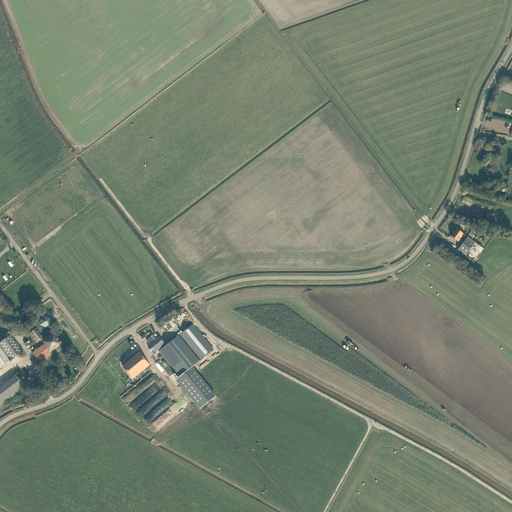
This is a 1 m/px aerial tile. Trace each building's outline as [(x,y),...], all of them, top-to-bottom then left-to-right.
[(452,237),(458,241),(464,234),(457,229),(452,237)] [(468,236),(456,252),(476,267),(488,251),(468,236)] [(22,310),(11,318),(14,322),(26,314),(22,310)] [(48,326),(43,323),(39,327),(40,332),(45,334),(49,331),(48,326)] [(193,324),(180,334),(201,360),(214,349),(193,324)] [(35,329),(30,333),(36,342),(42,338),(35,329)] [(6,338),(0,342),(0,366),(23,351),(10,334),(8,331),(4,335),(6,338)] [(43,345),(49,353),(55,348),(58,351),(61,349),(60,347),(61,346),(60,344),(61,343),(53,332),(42,341),(44,344),(43,344),(43,345)] [(159,336),(156,338),(153,335),(151,337),(147,341),(149,344),(155,352),(159,348),(161,350),(159,352),(180,377),(176,380),(200,409),(215,396),(192,368),(200,361),(179,335),(166,345),(165,344),(159,336)] [(49,353),(43,345),(32,353),(38,361),(41,359),(42,361),(46,358),(44,357),(49,353)] [(139,352),(127,362),(138,375),(149,365),(139,352)] [(138,375),(127,362),(123,366),(133,378),(138,375)] [(0,405),(24,387),(15,375),(0,386),(0,405)]
